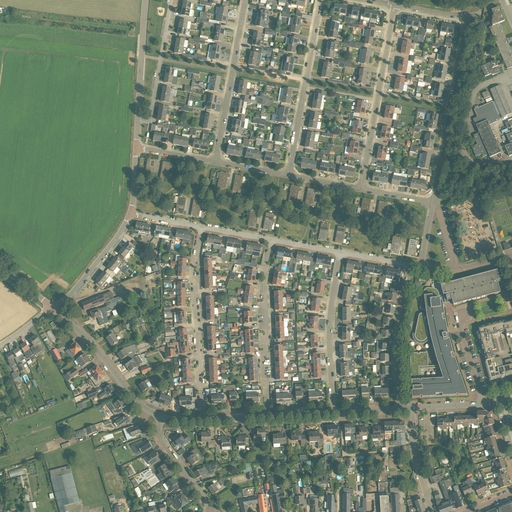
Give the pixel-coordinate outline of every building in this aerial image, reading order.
[(269,5),(270,3),(273,4),(271,12),(275,13),(276,0),(267,0),(267,1),(266,5),(269,5)] [(286,15),(287,9),(288,8),(289,1),(286,1),(286,0),(279,0),(279,3),(278,6),(285,7),(284,8),(283,8),(282,14),(286,15)] [(191,3),(183,1),(183,5),(183,8),(190,10),(191,3)] [(341,6),(335,5),(335,6),(332,5),(331,12),(333,12),(333,13),(340,14),(341,6)] [(183,8),(182,12),(181,15),(189,17),(190,10),(183,8)] [(220,8),(219,15),(227,16),(227,13),(228,13),(228,10),(220,8)] [(511,51),(499,23),(504,21),(498,8),(491,11),(494,17),(492,17),(492,24),(492,26),(489,28),(507,69),(511,67),(511,51)] [(261,10),(260,14),(258,14),(257,20),(264,22),(268,22),(269,16),(271,16),(271,12),(261,10)] [(226,20),(227,16),(219,15),(216,14),(215,21),(218,22),(226,23),(226,20)] [(301,20),(294,18),(292,26),(300,27),(301,20)] [(188,22),(181,21),(181,23),(180,23),(179,27),(187,29),(188,22)] [(437,27),(434,26),(434,23),(428,22),(427,25),(426,30),(432,31),(432,33),(431,33),(435,34),(437,27)] [(220,25),(212,23),(212,26),(213,27),(212,33),(216,34),(224,35),(224,31),(223,31),(224,28),(220,28),(220,25)] [(338,32),(339,25),(331,23),(330,31),(338,32)] [(448,25),(442,24),(440,34),(446,36),(447,33),(448,25)] [(300,27),(292,26),(291,33),(299,34),(300,27)] [(179,27),(178,32),(179,32),(179,35),(185,36),(187,29),(179,27)] [(374,32),(364,30),(362,37),(366,37),(373,38),(374,32)] [(338,32),(330,31),(329,38),(337,39),(338,32)] [(216,34),(214,41),(221,42),(222,39),(223,40),(224,35),(216,34)] [(366,37),(364,44),(365,44),(372,46),(373,38),(366,37)] [(289,45),(297,47),(297,42),(299,42),(299,40),(298,39),(290,38),(289,45)] [(176,46),(187,48),(188,41),(177,39),(176,42),(176,46)] [(334,52),(336,45),(330,44),(328,43),(326,50),(334,52)] [(297,47),(289,45),(287,52),(295,54),(297,47)] [(197,57),(194,56),(191,56),(191,55),(186,55),(187,48),(176,46),(175,50),(174,53),(182,55),(182,57),(196,60),(197,57)] [(221,47),(213,46),(212,53),(220,54),(220,50),(221,50),(221,47)] [(326,50),(325,58),(332,59),(333,59),(334,52),(326,50)] [(363,50),(362,57),(369,58),(371,51),(364,50),(363,50)] [(220,54),(212,53),(211,60),(219,61),(219,58),(220,54)] [(294,59),(292,58),(287,57),(285,65),(293,66),(294,59)] [(368,65),(369,58),(362,57),(359,57),(358,63),(368,65)] [(249,68),(264,71),(265,68),(260,67),(261,61),(260,61),(257,60),(250,59),(248,65),(249,66),(249,68)] [(496,61),(481,67),(485,77),(492,74),(492,75),(493,75),(501,72),(496,61)] [(332,65),(324,63),(323,70),(331,72),(332,65)] [(285,65),(284,72),(292,73),(293,66),(285,65)] [(174,70),(168,69),(167,72),(166,71),(165,76),(173,77),(174,70)] [(321,78),(328,79),(329,79),(331,72),(323,70),(321,78)] [(360,70),(359,72),(357,72),(356,76),(357,77),(366,78),(367,71),(360,70)] [(165,76),(164,80),(166,80),(165,83),(172,84),(173,77),(165,76)] [(220,81),(219,81),(220,78),(213,77),(211,84),(219,86),(220,81)] [(356,80),(358,81),(357,84),(365,85),(366,78),(357,77),(356,80)] [(239,88),(250,90),(251,83),(240,81),(239,88)] [(211,84),(210,91),(217,92),(217,89),(219,89),(219,86),(211,84)] [(511,114),(499,86),(490,90),(502,118),(511,114)] [(174,90),(171,89),(163,88),(163,91),(162,94),(170,96),(170,93),(173,93),(174,90)] [(292,90),(284,89),(283,96),(291,97),(292,90)] [(313,102),(321,103),(323,92),(317,91),(317,95),(315,94),(313,102)] [(162,94),(161,98),(161,101),(169,103),(170,96),(162,94)] [(216,100),(217,100),(217,97),(209,96),(204,95),(203,102),(208,103),(216,104),(216,100)] [(283,96),(281,103),(290,105),(291,97),(283,96)] [(249,100),(242,98),(242,102),(237,101),(236,107),(243,109),(244,102),(248,103),(250,104),(251,100),(249,100)] [(321,103),(313,102),(312,109),(320,110),(321,103)] [(500,120),(493,102),(474,110),(477,117),(473,119),(479,133),(473,135),(477,145),(472,147),(476,157),(482,154),(483,157),(489,155),(490,158),(502,153),(489,125),(500,120)] [(216,104),(208,103),(207,110),(215,111),(215,108),(216,104)] [(171,109),(168,108),(161,107),(160,109),(159,109),(158,113),(166,115),(167,115),(170,115),(171,109)] [(289,110),(281,108),(281,109),(277,108),(276,115),(279,115),(287,117),(289,110)] [(159,121),(164,122),(165,122),(166,115),(158,113),(158,118),(159,118),(158,121),(159,121)] [(275,122),(278,122),(278,123),(286,124),(287,117),(279,115),(276,115),(273,114),(272,121),(275,122)] [(319,115),(311,114),(310,121),(318,122),(322,123),(322,120),(318,119),(319,115)] [(438,119),(437,118),(437,116),(430,114),(429,121),(437,123),(438,119)] [(213,119),(212,119),(213,116),(206,115),(204,122),(212,123),(213,119)] [(244,129),(245,122),(244,122),(238,121),(233,120),(232,127),(239,128),(244,129)] [(310,121),(308,128),(316,130),(318,122),(310,121)] [(429,121),(428,128),(434,130),(435,127),(436,127),(437,123),(429,121)] [(204,122),(203,129),(210,130),(210,127),(212,127),(212,123),(204,122)] [(362,129),(353,127),(350,127),(349,133),(352,133),(361,135),(362,129)] [(284,136),(285,129),(277,128),(276,135),(273,134),(284,136)] [(161,142),(162,134),(155,133),(153,141),(158,142),(158,141),(161,141),(160,142),(161,142)] [(306,140),(314,142),(315,135),(308,133),(306,140)] [(169,136),(162,134),(161,142),(165,143),(165,142),(168,142),(169,136)] [(207,142),(208,135),(203,134),(202,142),(201,148),(203,149),(203,150),(207,151),(209,143),(207,142)] [(273,134),(272,141),(274,142),(281,143),(283,144),(284,136),(273,134)] [(434,139),(435,136),(426,134),(425,141),(433,143),(434,139)] [(182,138),(175,137),(174,145),(177,145),(181,146),(182,138)] [(189,139),(182,138),(181,146),(184,146),(184,147),(187,147),(189,139)] [(201,150),(201,148),(202,142),(195,140),(194,147),(196,148),(196,149),(201,150)] [(314,142),(306,140),(305,148),(313,149),(313,145),(318,146),(318,143),(314,142)] [(433,143),(425,141),(422,141),(421,148),(432,150),(433,147),(432,147),(433,143)] [(235,148),(229,146),(227,155),(230,155),(234,156),(235,148)] [(235,148),(234,156),(238,156),(238,157),(241,157),(242,149),(235,148)] [(253,159),(254,151),(248,150),(247,150),(246,157),(249,157),(249,159),(253,159)] [(254,151),(253,159),(257,160),(257,159),(260,159),(261,152),(255,151),(254,151)] [(273,155),(266,153),(265,162),(268,162),(272,163),(273,155)] [(430,158),(429,158),(430,155),(423,154),(421,161),(430,163),(430,158)] [(273,155),(272,163),(276,163),(276,164),(279,164),(280,156),(273,155)] [(308,169),(309,161),(303,160),(303,159),(301,158),(300,162),(302,162),(302,164),(301,168),(304,169),(304,168),(308,169)] [(156,161),(150,160),(150,159),(149,159),(149,160),(148,159),(146,167),(154,169),(156,161)] [(317,162),(310,161),(309,161),(308,169),(312,170),(315,171),(317,162)] [(430,163),(421,161),(420,168),(427,169),(428,167),(429,167),(430,163)] [(162,170),(169,171),(171,164),(170,163),(169,163),(163,162),(162,170)] [(327,173),(328,165),(321,163),(320,170),(323,171),(323,172),(327,173)] [(335,166),(328,165),(327,173),(331,174),(331,172),(334,173),(335,166)] [(354,170),(355,167),(348,166),(347,168),(346,176),(350,177),(353,178),(354,170)] [(153,177),(154,169),(146,167),(145,175),(146,175),(146,176),(147,176),(147,175),(153,177)] [(347,168),(340,167),(339,175),(342,176),(342,175),(346,176),(347,168)] [(169,171),(162,170),(160,178),(166,179),(167,180),(167,179),(168,179),(169,171)] [(228,174),(222,173),(223,173),(222,172),(221,173),(220,173),(219,181),(227,182),(228,174)] [(381,175),(374,173),(373,181),(377,182),(377,181),(380,181),(381,175)] [(243,177),(242,177),(242,176),(241,176),(236,175),(234,183),(242,185),(243,177)] [(381,175),(380,181),(380,183),(384,183),(384,182),(387,183),(388,176),(381,175)] [(400,178),(393,177),(392,185),(395,185),(399,186),(400,178)] [(407,179),(400,178),(399,186),(403,187),(402,187),(406,187),(407,179)] [(418,188),(419,182),(418,181),(412,180),(411,187),(414,188),(413,189),(418,190),(418,188)] [(426,183),(423,182),(424,180),(419,180),(419,182),(418,188),(420,189),(420,190),(425,191),(426,183)] [(219,181),(217,188),(218,189),(219,189),(220,189),(225,190),(227,182),(219,181)] [(234,183),(233,191),(238,192),(238,193),(239,193),(239,192),(240,193),(242,185),(234,183)] [(299,187),(294,186),(293,185),(293,186),(291,186),(290,194),(298,195),(299,187)] [(316,190),(315,190),(314,189),(314,190),(308,189),(307,197),(314,198),(316,190)] [(290,194),(289,201),(290,202),(291,202),(296,203),(298,195),(290,194)] [(186,199),(184,199),(181,198),(181,197),(180,197),(180,198),(178,197),(177,205),(185,207),(186,199)] [(307,197),(306,201),(305,205),(311,206),(312,206),(313,206),(314,198),(307,197)] [(371,200),(365,199),(364,199),(363,199),(362,207),(369,208),(371,200)] [(192,208),(200,210),(202,202),(200,201),(199,201),(194,200),(192,208)] [(378,210),(386,211),(387,203),(386,203),(385,202),(385,203),(380,202),(378,210)] [(177,205),(176,213),(177,213),(177,214),(178,214),(183,215),(185,207),(177,205)] [(362,207),(360,215),(361,215),(362,215),(368,216),(369,208),(362,207)] [(200,210),(192,208),(191,216),(196,217),(197,218),(197,217),(199,217),(200,210)] [(249,219),(257,220),(258,212),(253,211),(252,210),(252,211),(251,211),(249,219)] [(386,211),(378,210),(377,218),(382,219),(383,219),(384,219),(386,211)] [(266,213),(265,221),(273,223),(274,215),(273,215),(273,214),(272,214),(266,213)] [(257,220),(249,219),(248,226),(249,227),(250,227),(256,228),(257,220)] [(273,223),(265,221),(263,229),(269,230),(269,231),(270,231),(271,231),(273,223)] [(142,235),(144,224),(137,223),(135,231),(138,231),(138,234),(142,235)] [(328,233),(329,225),(324,224),(323,223),(323,224),(322,224),(320,231),(328,233)] [(149,233),(151,225),(144,224),(142,235),(145,236),(146,233),(149,233)] [(159,239),(159,236),(162,236),(164,228),(157,227),(156,235),(155,238),(159,239)] [(346,228),(345,228),(345,227),(344,227),(344,228),(338,227),(337,235),(344,236),(346,228)] [(173,232),(170,232),(171,229),(164,228),(162,236),(162,238),(169,240),(169,239),(172,240),(173,232)] [(176,240),(176,238),(183,240),(184,232),(177,230),(177,233),(173,232),(172,240),(176,240)] [(326,241),(328,233),(320,231),(320,232),(319,238),(319,239),(320,240),(321,240),(326,241)] [(191,233),(184,232),(183,240),(186,240),(190,241),(191,233)] [(337,235),(336,238),(335,242),(341,243),(341,244),(342,244),(343,244),(344,236),(337,235)] [(214,245),(215,237),(208,236),(207,243),(214,245)] [(401,238),(395,237),(396,237),(394,236),(394,237),(393,237),(392,245),(400,246),(401,238)] [(215,237),(214,245),(221,246),(222,239),(215,237)] [(235,241),(228,240),(226,247),(233,248),(235,241)] [(418,241),(416,241),(416,240),(415,240),(415,241),(410,240),(408,248),(416,249),(418,241)] [(243,252),(240,251),(242,242),(235,241),(233,248),(237,249),(236,254),(239,254),(237,265),(240,266),(241,265),(242,260),(242,258),(243,252)] [(135,250),(137,248),(132,244),(130,242),(128,244),(127,243),(123,248),(129,253),(131,255),(135,251),(135,250)] [(253,255),(255,244),(247,243),(246,251),(246,252),(246,254),(253,255)] [(257,252),(260,253),(263,254),(264,248),(261,247),(261,246),(255,244),(253,255),(256,256),(257,252)] [(392,245),(390,252),(392,253),(393,253),(398,254),(400,246),(392,245)] [(129,253),(123,248),(119,253),(120,254),(118,257),(125,262),(123,260),(124,258),(125,258),(129,253)] [(408,248),(408,251),(407,255),(412,256),(412,257),(413,257),(414,257),(415,257),(416,249),(408,248)] [(277,256),(280,257),(280,260),(283,261),(284,257),(284,258),(285,250),(278,249),(277,256)] [(284,258),(283,260),(290,261),(290,260),(290,259),(291,259),(292,251),(285,250),(284,258)] [(292,267),(292,269),(295,269),(296,263),(299,264),(300,260),(303,261),(305,254),(298,252),(296,262),(293,261),(292,267)] [(311,272),(313,265),(310,264),(312,255),(305,254),(303,261),(303,265),(309,266),(308,272),(311,272)] [(179,265),(186,266),(187,260),(179,259),(180,256),(176,256),(176,262),(175,262),(171,262),(170,264),(175,265),(179,265)] [(318,268),(319,268),(319,264),(320,264),(320,266),(323,267),(324,257),(317,256),(317,259),(316,265),(313,265),(311,272),(311,274),(310,278),(311,278),(312,278),(314,271),(317,272),(318,268)] [(125,262),(118,257),(116,259),(115,258),(111,263),(117,267),(121,262),(123,264),(125,262)] [(329,269),(331,258),(324,257),(323,267),(322,268),(329,269)] [(355,263),(348,261),(346,273),(353,274),(353,270),(355,263)] [(111,263),(107,268),(108,269),(107,271),(114,277),(116,274),(113,272),(117,267),(111,263)] [(355,263),(353,270),(361,271),(362,264),(355,263)] [(373,274),(374,266),(367,265),(366,274),(363,274),(362,280),(365,281),(366,276),(373,277),(373,274)] [(374,266),(373,274),(380,275),(381,268),(374,266)] [(394,270),(387,269),(386,276),(383,275),(383,277),(381,284),(381,287),(384,288),(385,279),(392,280),(394,270)] [(401,271),(394,270),(392,280),(393,280),(393,281),(399,282),(399,283),(401,271)] [(444,297),(445,302),(445,301),(449,301),(452,300),(453,305),(500,293),(498,283),(501,282),(501,280),(499,280),(497,270),(440,285),(443,295),(444,297)] [(110,277),(112,279),(113,277),(114,277),(107,271),(105,273),(104,272),(100,277),(106,282),(108,284),(111,281),(108,279),(110,277)] [(100,289),(102,291),(104,288),(102,286),(106,282),(100,277),(96,282),(97,283),(95,285),(100,289)] [(285,284),(281,284),(282,280),(274,279),(273,285),(284,287),(285,284)] [(317,288),(324,289),(325,283),(314,281),(313,283),(317,284),(317,288)] [(356,296),(360,297),(360,294),(357,294),(355,293),(357,286),(352,285),(351,285),(350,285),(350,288),(344,287),(343,294),(356,296)] [(445,331),(444,328),(446,327),(446,328),(447,327),(445,320),(443,320),(442,315),(444,315),(443,307),(444,306),(444,305),(443,305),(442,300),(440,301),(440,298),(444,297),(443,295),(439,296),(439,294),(439,293),(438,292),(438,291),(437,290),(436,290),(436,289),(435,289),(434,289),(433,288),(431,288),(431,289),(429,289),(429,288),(428,288),(427,288),(426,288),(426,289),(425,289),(425,290),(424,290),(424,291),(420,308),(420,309),(421,310),(422,311),(423,311),(426,310),(426,316),(424,317),(424,315),(423,315),(423,314),(422,314),(421,314),(420,314),(419,315),(419,316),(415,334),(415,336),(415,337),(416,339),(417,341),(418,341),(420,342),(422,342),(423,342),(424,341),(425,341),(426,339),(427,339),(427,337),(427,335),(427,334),(430,334),(431,338),(436,358),(439,366),(428,366),(427,352),(419,353),(419,354),(418,354),(418,353),(410,353),(412,388),(413,388),(413,390),(412,391),(412,398),(420,397),(420,396),(422,396),(422,397),(456,396),(456,395),(457,395),(467,395),(460,374),(458,375),(457,372),(459,371),(455,358),(452,359),(450,353),(453,353),(449,339),(447,340),(445,334),(446,334),(445,334),(445,331)] [(242,292),(238,291),(238,294),(245,295),(245,298),(252,299),(253,294),(245,292),(242,292)] [(125,299),(124,295),(114,299),(113,297),(111,292),(82,304),(85,311),(105,303),(107,306),(109,305),(116,302),(125,299)] [(397,295),(389,294),(385,293),(384,300),(396,302),(397,295)] [(360,297),(356,296),(343,294),(342,300),(346,301),(345,304),(351,305),(351,302),(350,301),(350,298),(359,300),(360,297)] [(391,304),(386,303),(382,303),(381,306),(385,307),(385,308),(383,308),(382,313),(393,315),(394,308),(391,307),(391,304)] [(111,311),(110,308),(109,305),(91,313),(93,319),(98,317),(99,320),(98,321),(100,326),(108,323),(105,315),(104,315),(102,311),(105,310),(106,313),(111,311)] [(343,315),(357,315),(357,313),(357,312),(351,312),(351,309),(352,309),(353,305),(345,305),(345,308),(343,308),(343,315)] [(392,319),(384,318),(382,318),(383,315),(377,314),(368,313),(368,317),(375,318),(375,320),(384,321),(383,326),(391,327),(392,319)] [(493,356),(492,351),(493,350),(496,350),(495,344),(494,339),(493,339),(492,335),(500,333),(505,332),(506,335),(509,334),(509,335),(511,334),(511,319),(506,322),(505,320),(498,322),(497,322),(478,327),(480,334),(478,335),(479,340),(478,340),(480,340),(481,342),(480,342),(483,353),(484,353),(484,355),(485,358),(486,360),(494,358),(493,356)] [(32,335),(38,331),(35,326),(29,330),(32,335)] [(115,333),(110,336),(106,338),(112,346),(118,342),(114,336),(116,334),(116,335),(122,331),(118,326),(113,330),(115,333)] [(390,332),(383,331),(383,328),(366,326),(366,331),(382,333),(381,338),(389,339),(390,332)] [(51,330),(47,332),(51,342),(55,340),(51,330)] [(42,351),(37,345),(41,343),(36,336),(30,340),(34,346),(31,348),(34,356),(42,351)] [(34,355),(30,349),(25,343),(20,347),(24,353),(28,359),(30,357),(33,361),(35,359),(34,355)] [(82,349),(75,343),(68,349),(75,356),(82,349)] [(377,343),(377,352),(381,352),(381,350),(388,351),(389,344),(382,344),(377,343)] [(135,355),(133,350),(135,349),(134,345),(123,349),(124,350),(117,354),(121,360),(124,359),(125,361),(136,357),(134,357),(134,356),(135,355)] [(23,363),(22,364),(20,362),(25,359),(24,358),(25,358),(22,354),(18,348),(13,352),(17,357),(15,358),(21,372),(26,370),(23,363)] [(61,359),(56,349),(50,352),(56,362),(61,359)] [(354,352),(340,352),(340,359),(343,359),(343,361),(352,361),(352,358),(348,358),(348,355),(354,355),(354,352)] [(14,362),(13,362),(12,360),(15,358),(11,353),(6,357),(9,360),(8,360),(11,365),(10,366),(14,371),(18,368),(14,362)] [(388,355),(381,355),(379,355),(379,353),(371,353),(371,359),(381,358),(381,362),(388,362),(388,355)] [(88,358),(85,354),(77,360),(82,367),(89,363),(90,362),(88,358)] [(136,357),(125,361),(126,362),(124,364),(127,368),(128,367),(131,371),(140,365),(138,362),(138,360),(136,357)] [(485,360),(490,380),(501,377),(501,378),(502,378),(503,378),(504,377),(505,376),(506,376),(503,367),(501,357),(495,358),(494,358),(486,360),(485,360)] [(511,374),(511,359),(511,360),(511,359),(505,361),(506,366),(503,367),(506,376),(511,374)] [(354,361),(352,361),(343,361),(344,364),(340,364),(341,370),(355,370),(354,361)] [(379,376),(381,376),(387,375),(389,375),(389,367),(382,367),(380,368),(380,365),(376,366),(376,372),(379,372),(379,376)] [(91,379),(101,372),(97,366),(94,368),(90,371),(93,375),(90,377),(89,377),(91,379)] [(148,366),(141,369),(143,375),(150,372),(151,373),(153,372),(151,368),(149,368),(148,366)] [(355,370),(341,370),(341,377),(344,377),(344,379),(348,379),(352,379),(352,376),(349,376),(349,373),(355,372),(355,370)] [(67,382),(75,377),(71,371),(63,377),(67,382)] [(95,384),(97,387),(104,382),(102,379),(105,377),(101,372),(91,379),(92,381),(92,380),(95,384)] [(146,384),(149,382),(148,380),(139,386),(143,392),(149,388),(146,384)] [(115,391),(111,385),(104,390),(103,388),(102,387),(100,388),(98,389),(97,390),(96,390),(87,394),(90,400),(98,396),(100,399),(107,394),(108,396),(115,391)] [(226,389),(227,395),(229,395),(230,398),(230,401),(236,401),(236,392),(236,385),(232,385),(226,386),(226,389)] [(371,387),(368,387),(368,388),(362,389),(361,385),(358,385),(359,395),(362,395),(362,397),(369,396),(368,393),(371,393),(371,387)] [(381,397),(381,389),(374,390),(374,387),(371,387),(371,393),(374,393),(375,398),(380,397),(380,398),(381,398),(381,397)] [(227,395),(226,389),(224,389),(223,389),(224,393),(217,394),(217,393),(218,404),(224,404),(224,401),(224,398),(227,398),(227,395)] [(283,402),(282,389),(280,390),(280,393),(280,395),(276,395),(274,395),(275,399),(276,399),(277,403),(282,402),(282,403),(282,402),(283,402)] [(289,393),(289,394),(283,394),(283,389),(282,389),(283,402),(290,402),(290,399),(293,399),(292,393),(289,393)] [(305,390),(302,390),(302,389),(295,389),(296,400),(303,400),(303,397),(306,396),(305,390)] [(358,389),(355,389),(355,391),(349,391),(349,399),(356,399),(356,395),(359,395),(358,389)] [(305,390),(306,396),(309,396),(309,401),(315,401),(316,401),(315,393),(308,393),(308,390),(305,390)] [(167,397),(164,405),(170,407),(171,404),(172,404),(173,400),(176,400),(176,394),(176,392),(173,392),(173,399),(167,397)] [(161,395),(159,394),(155,396),(150,398),(152,401),(155,399),(157,400),(158,397),(160,398),(158,403),(164,405),(167,397),(161,395)] [(125,405),(121,400),(114,404),(112,401),(107,405),(114,415),(120,413),(123,411),(122,411),(120,408),(125,405)] [(86,407),(84,402),(77,405),(79,410),(86,407)] [(482,424),(483,428),(493,425),(494,425),(492,415),(490,416),(489,413),(487,413),(487,412),(477,412),(478,426),(478,424),(482,424)] [(126,423),(127,424),(131,422),(127,416),(123,419),(123,418),(122,418),(121,417),(114,419),(116,422),(114,424),(116,427),(118,425),(120,427),(126,423)] [(394,446),(397,446),(405,445),(405,434),(404,434),(404,431),(404,422),(392,423),(393,434),(393,431),(397,431),(397,434),(397,441),(394,442),(394,446)] [(393,434),(392,423),(384,423),(385,434),(393,434)] [(95,425),(83,429),(84,434),(87,433),(88,435),(97,432),(95,425)] [(355,444),(355,425),(354,425),(345,426),(345,425),(345,438),(351,437),(351,444),(355,444)] [(133,426),(134,426),(133,426),(125,429),(127,435),(130,434),(132,438),(136,437),(135,436),(140,434),(141,434),(138,427),(134,429),(133,426)] [(338,432),(337,426),(327,426),(328,437),(337,436),(337,439),(342,438),(341,430),(341,432),(338,432)] [(367,436),(366,428),(364,428),(364,427),(359,428),(359,431),(356,432),(356,434),(357,440),(367,440),(367,436)] [(384,432),(380,433),(380,427),(376,427),(373,427),(373,434),(372,434),(371,435),(372,439),(373,441),(378,440),(378,439),(384,439),(384,432)] [(265,430),(257,430),(257,435),(254,436),(254,442),(262,441),(262,442),(265,442),(265,438),(266,438),(265,430)] [(496,432),(497,432),(496,430),(487,433),(488,436),(486,436),(487,439),(494,437),(496,436),(495,432),(496,432)] [(305,436),(301,436),(301,432),(298,432),(298,431),(291,431),(292,441),(298,441),(301,440),(301,444),(302,446),(306,446),(305,436)] [(323,436),(319,436),(319,432),(309,433),(310,442),(318,442),(318,448),(324,448),(324,444),(323,436)] [(211,442),(210,434),(206,434),(206,433),(201,433),(202,442),(208,442),(208,448),(216,448),(215,441),(215,442),(211,442)] [(183,438),(180,434),(173,439),(178,446),(179,445),(182,443),(183,445),(184,445),(190,441),(185,435),(186,436),(183,438)] [(287,437),(283,438),(283,434),(277,434),(277,435),(273,436),(274,444),(280,444),(280,447),(288,447),(287,437)] [(245,443),(248,443),(248,436),(239,436),(239,438),(236,439),(237,447),(239,447),(239,450),(245,450),(245,446),(245,443)] [(230,439),(227,439),(227,437),(224,437),(224,438),(222,438),(222,437),(218,437),(218,444),(222,444),(222,451),(230,450),(230,447),(231,447),(230,439)] [(152,447),(148,440),(144,443),(142,440),(137,443),(137,442),(132,445),(136,450),(138,448),(142,454),(152,447)] [(497,444),(497,442),(488,444),(489,447),(487,448),(487,450),(497,448),(496,444),(497,444)] [(399,446),(389,448),(390,454),(400,453),(399,446)] [(196,457),(199,455),(198,454),(195,450),(190,453),(192,456),(188,459),(192,465),(199,461),(196,457)] [(157,457),(159,456),(155,451),(150,455),(150,456),(146,459),(152,467),(160,461),(157,457)] [(500,455),(500,453),(491,455),(492,458),(490,459),(490,461),(493,461),(500,459),(500,458),(499,455),(500,455)] [(505,465),(506,465),(505,463),(496,466),(497,469),(495,469),(496,471),(504,469),(504,470),(505,469),(504,465),(505,465)] [(251,464),(245,465),(246,470),(243,470),(244,473),(253,472),(251,464)] [(168,475),(167,473),(168,473),(168,472),(167,470),(168,469),(165,465),(158,470),(161,473),(158,475),(162,481),(169,476),(168,475)] [(70,466),(50,471),(60,511),(67,511),(66,506),(80,503),(70,466)] [(9,470),(10,477),(24,474),(23,468),(9,470)] [(197,479),(208,474),(205,468),(194,473),(197,479)] [(436,476),(430,478),(432,485),(445,481),(442,474),(441,474),(436,476)] [(497,483),(507,480),(506,477),(507,477),(507,476),(507,474),(498,477),(498,480),(497,480),(497,483)] [(178,487),(176,485),(178,483),(176,481),(175,481),(173,478),(165,483),(163,485),(167,491),(168,490),(170,493),(173,491),(178,487)] [(221,487),(227,482),(224,478),(222,479),(218,482),(216,480),(212,481),(207,485),(209,488),(208,488),(213,495),(219,491),(216,487),(220,485),(221,487)] [(466,480),(473,494),(476,493),(473,487),(470,481),(469,479),(466,480)] [(466,480),(466,481),(466,482),(463,483),(464,486),(461,487),(462,489),(462,490),(465,495),(472,492),(473,495),(473,494),(466,480)] [(482,485),(480,486),(484,495),(486,494),(485,492),(489,491),(488,490),(486,486),(485,483),(484,482),(482,483),(482,485)] [(284,494),(277,495),(275,485),(272,486),(270,486),(272,496),(274,511),(282,511),(280,501),(285,500),(284,494)] [(298,485),(292,485),(293,489),(294,489),(296,505),(302,504),(303,507),(307,506),(306,500),(304,500),(304,496),(299,497),(298,492),(299,492),(298,485)] [(457,495),(461,494),(461,495),(457,485),(453,487),(455,493),(449,496),(451,503),(453,502),(456,509),(462,507),(457,495)] [(481,494),(482,496),(484,495),(480,486),(477,488),(476,486),(473,487),(476,493),(478,496),(481,494)] [(399,511),(399,495),(398,488),(390,489),(391,495),(392,511),(399,511)] [(349,495),(349,489),(343,489),(342,511),(349,511),(350,495),(349,495)] [(267,511),(265,495),(263,495),(262,490),(257,491),(259,511),(267,511)] [(411,498),(411,495),(412,490),(409,490),(407,501),(409,511),(412,511),(423,509),(420,497),(413,499),(416,507),(413,508),(412,504),(414,504),(412,499),(411,498)] [(446,501),(441,503),(442,506),(438,508),(439,511),(448,511),(453,510),(451,503),(449,496),(448,491),(443,492),(446,501)] [(334,496),(333,496),(333,492),(326,492),(326,496),(328,496),(326,511),(335,511),(336,507),(335,507),(334,496)] [(436,503),(438,508),(442,506),(441,503),(441,501),(438,492),(434,493),(436,500),(436,503)] [(380,500),(380,511),(389,511),(388,496),(385,496),(384,493),(379,494),(380,500)] [(174,504),(178,510),(181,508),(188,503),(187,502),(188,501),(187,500),(186,500),(184,497),(183,496),(183,495),(182,494),(176,499),(173,495),(166,499),(169,507),(174,504)] [(379,494),(366,494),(366,501),(374,500),(375,511),(373,511),(378,511),(378,500),(379,500),(379,494)] [(319,511),(317,499),(317,496),(310,496),(310,500),(309,500),(309,506),(312,506),(312,511),(319,511)] [(248,511),(247,506),(258,504),(257,498),(253,498),(240,501),(242,511),(248,511)] [(511,511),(511,501),(511,502),(507,504),(501,506),(497,508),(496,509),(496,511),(511,511)]
